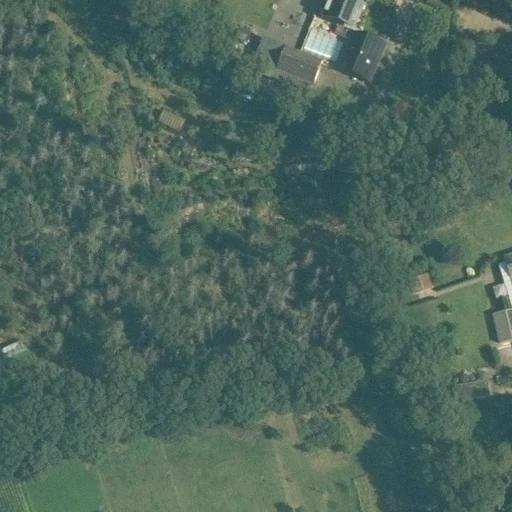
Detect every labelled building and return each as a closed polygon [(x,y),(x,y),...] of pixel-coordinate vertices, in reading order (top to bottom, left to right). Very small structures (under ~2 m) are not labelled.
[(332,0),(326,16),(356,28),(367,0),(332,0)] [(370,83),(377,65),(384,46),(344,31),(337,27),(334,34),(341,38),(352,42),(341,72),(370,83)] [(301,57),(283,49),(274,69),(292,77),(301,57)] [(311,85),(319,65),(301,57),(292,77),(311,85)] [(443,152),(426,174),(437,183),(439,180),(444,183),(456,168),(452,164),(454,161),(443,152)] [(503,345),(511,343),(511,342),(511,256),(503,259),(504,264),(498,266),(511,312),(496,316),(503,345)] [(439,289),(469,279),(465,268),(435,278),(439,289)] [(412,296),(432,289),(428,275),(408,282),(412,296)]
